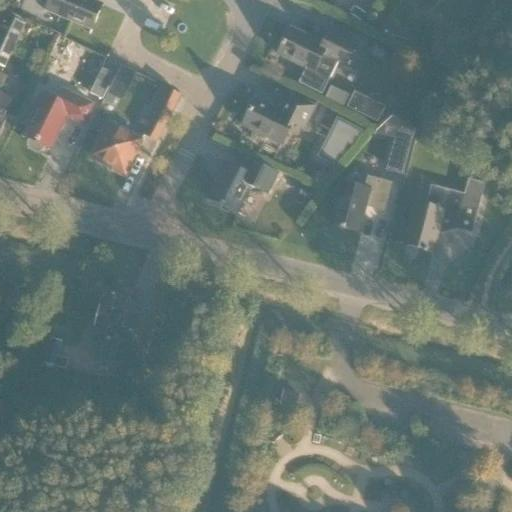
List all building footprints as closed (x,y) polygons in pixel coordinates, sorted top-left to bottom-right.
[(90,0),(50,0),(46,10),(60,16),(93,30),(103,5),(90,0)] [(367,14),(356,7),(350,15),(361,22),(367,14)] [(0,25),(0,65),(6,68),(26,25),(5,15),(0,25)] [(324,44),(291,28),(278,55),(306,69),(299,83),(323,95),(339,62),(346,66),(357,45),(330,31),(324,44)] [(437,42),(422,34),(414,50),(429,58),(437,42)] [(66,59),(73,46),(62,41),(56,54),(66,59)] [(91,91),(104,97),(115,74),(103,68),(91,91)] [(0,129),(14,101),(0,94),(0,92),(8,77),(0,72),(0,129)] [(343,106),(349,95),(331,86),(325,98),(343,106)] [(44,94),(24,136),(31,139),(29,143),(31,147),(38,151),(42,149),(44,146),(51,149),(67,116),(84,125),(94,104),(65,90),(59,102),(44,94)] [(304,129),(316,106),(289,93),(280,111),(256,99),(243,126),(282,145),(293,124),(304,129)] [(378,123),(385,109),(354,94),(347,107),(378,123)] [(162,100),(144,135),(157,142),(175,107),(162,100)] [(98,134),(105,121),(96,117),(90,129),(98,134)] [(346,142),(353,128),(339,121),(331,135),(346,142)] [(130,164),(143,140),(108,123),(91,157),(115,169),(114,171),(126,177),(132,165),(130,164)] [(209,199),(238,214),(251,187),(267,195),(278,173),(251,160),(245,172),(225,162),(218,176),(220,177),(209,199)] [(331,225),(360,233),(366,207),(386,212),(394,183),(368,176),(365,189),(342,182),(331,225)] [(465,194),(432,186),(427,205),(415,202),(404,245),(434,253),(443,218),(458,222),(462,207),(478,211),(485,184),(469,179),(465,194)] [(306,184),(300,195),(313,203),(319,191),(306,184)] [(105,293),(101,310),(99,310),(96,322),(98,322),(94,339),(99,340),(95,356),(122,363),(119,374),(117,382),(137,387),(145,353),(131,350),(143,305),(123,300),(124,297),(122,297),(119,292),(111,290),(106,293),(105,293)] [(55,366),(62,341),(50,338),(44,363),(55,366)] [(285,392),(282,404),(297,407),(300,396),(285,392)]
